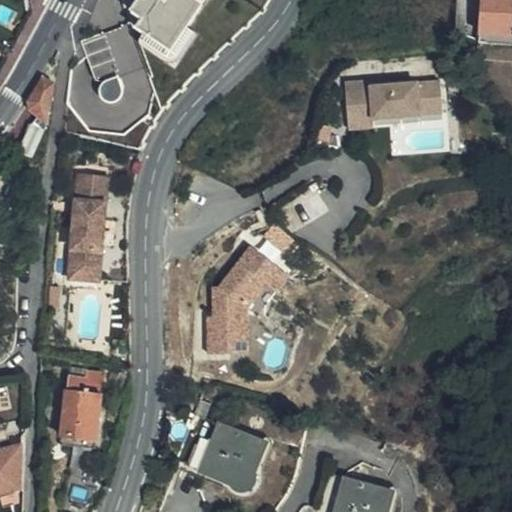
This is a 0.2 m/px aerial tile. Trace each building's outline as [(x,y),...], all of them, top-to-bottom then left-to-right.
[(24,0),(0,0),(0,56),(6,60),(34,6),(24,0)] [(141,12),(147,4),(141,0),(126,0),(125,1),(141,12)] [(167,18),(178,0),(141,0),(147,4),(167,18)] [(511,45),(511,0),(478,0),(475,42),(511,45)] [(69,107),(129,130),(155,80),(119,53),(73,87),(69,107)] [(474,75),(470,70),(460,80),(482,101),(492,92),(474,75)] [(30,110),(49,122),(55,86),(44,79),(25,104),(30,110)] [(371,80),(346,82),(349,115),(373,113),(373,119),(443,114),(441,81),(382,86),(371,86),(371,80)] [(373,113),(349,115),(350,129),(374,128),(373,119),(373,113)] [(110,174),(82,172),(74,267),(91,268),(93,248),(104,249),(110,174)] [(207,309),(208,347),(248,346),(247,301),(265,276),(276,259),(248,239),(218,281),(218,295),(213,296),(213,310),(207,309)] [(102,279),(104,249),(93,248),(91,268),(74,267),(73,277),(102,279)] [(276,259),(265,276),(276,283),(287,267),(276,259)] [(95,441),(106,372),(88,369),(86,379),(67,375),(59,436),(73,438),(72,445),(89,447),(90,440),(95,441)] [(254,472),(266,441),(199,414),(186,445),(179,442),(172,458),(179,461),(176,466),(197,476),(201,469),(229,482),(236,490),(245,491),(250,489),(254,484),(255,479),(254,472)] [(0,493),(24,487),(25,442),(0,448),(0,493)] [(73,503),(91,508),(105,459),(70,451),(61,490),(75,493),(73,503)] [(386,511),(392,495),(328,475),(316,511),(386,511)] [(89,511),(91,508),(73,503),(63,501),(60,511),(89,511)]
